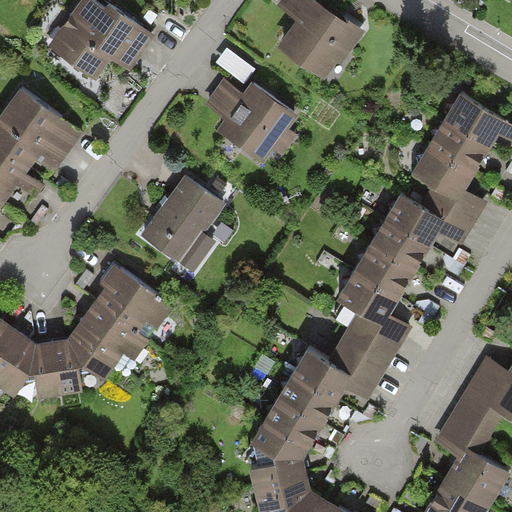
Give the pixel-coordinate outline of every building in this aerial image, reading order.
[(111,0),(84,0),(51,45),(94,77),(111,54),(130,67),(156,33),(111,0)] [(365,32),(317,0),(287,0),(283,6),(298,16),(280,44),(333,80),(365,32)] [(230,43),(221,55),(247,75),(256,63),(230,43)] [(299,113),(242,72),(218,105),(229,113),(220,125),(266,159),(299,113)] [(0,116),(0,378),(17,390),(25,379),(38,380),(39,393),(46,396),(78,392),(84,386),(83,372),(94,368),(104,375),(122,351),(134,359),(149,337),(139,331),(147,319),(158,328),(174,303),(121,265),(109,283),(88,314),(71,338),(37,342),(16,327),(0,316),(0,315),(0,204),(15,184),(17,181),(37,194),(45,183),(26,169),(32,160),(36,156),(55,169),(82,131),(22,86),(0,116)] [(462,91),(414,172),(436,185),(459,198),(466,185),(471,176),(482,158),(494,137),(498,131),(506,116),(462,91)] [(511,119),(506,116),(498,131),(511,138),(511,119)] [(184,263),(226,206),(185,177),(144,235),(184,263)] [(485,196),(466,185),(459,198),(436,185),(424,203),(446,215),(439,228),(460,240),(485,196)] [(508,191),(498,185),(492,195),(502,201),(508,191)] [(439,228),(446,215),(424,203),(403,191),(332,315),(350,327),(380,332),(392,311),(395,305),(407,284),(421,259),(430,243),(433,238),(439,228)] [(472,254),(462,248),(456,258),(466,264),(472,254)] [(466,264),(456,259),(450,269),(460,274),(466,264)] [(441,305),(431,300),(425,309),(435,315),(441,305)] [(435,316),(425,310),(419,320),(429,326),(435,316)] [(411,322),(392,311),(380,332),(350,327),(347,331),(330,358),(354,371),(347,382),(367,396),(395,349),(411,322)] [(497,331),(487,325),(482,335),(491,341),(497,331)] [(330,358),(310,344),(244,456),(252,462),(263,502),(257,511),(309,511),(321,493),(310,485),(307,477),(304,463),(302,456),(314,438),(328,414),(342,392),(347,382),(354,371),(330,358)] [(505,411),(493,405),(511,370),(511,368),(491,356),(442,440),(462,453),(468,442),(482,450),(505,411)] [(505,411),(511,414),(511,370),(493,405),(505,411)] [(357,422),(374,419),(380,409),(371,403),(365,413),(357,409),(351,419),(357,422)] [(345,435),(337,430),(332,439),(340,444),(345,435)] [(429,440),(422,435),(416,444),(418,452),(420,454),(429,440)] [(457,461),(437,494),(424,511),(352,511),(337,502),(330,511),(484,511),(511,467),(482,450),(468,442),(462,453),(457,461)] [(337,449),(329,444),(323,454),(331,459),(337,449)] [(420,489),(411,484),(403,498),(412,503),(420,489)] [(321,493),(309,511),(330,511),(337,502),(321,493)]
